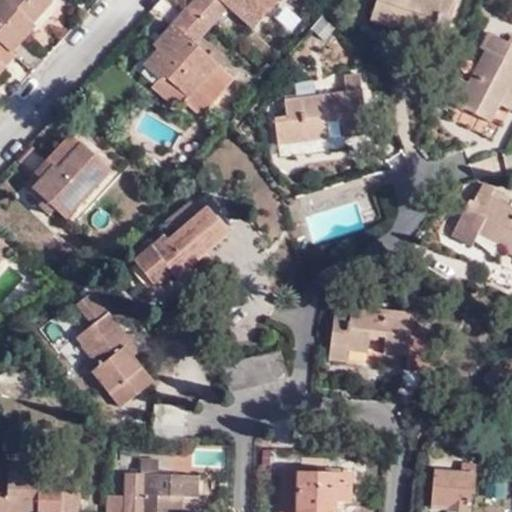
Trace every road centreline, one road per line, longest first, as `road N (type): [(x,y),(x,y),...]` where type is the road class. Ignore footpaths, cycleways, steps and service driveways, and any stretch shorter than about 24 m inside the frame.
road 1 (unknown): [(302,380),(329,291),(409,232),(423,180)]
road 2 (residential): [(0,144),(131,0)]
road 3 (unknown): [(404,511),(404,445),(302,380)]
road 4 (unknown): [(249,511),(257,436),(302,380)]
